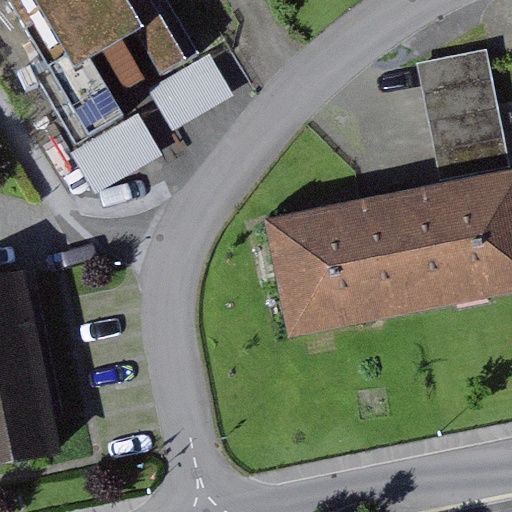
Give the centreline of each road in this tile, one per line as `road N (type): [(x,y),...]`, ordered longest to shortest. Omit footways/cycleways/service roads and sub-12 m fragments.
road 1 (residential): [(208,511),(170,318),(175,264),(204,208),(286,112),(358,37),(418,0)]
road 2 (residential): [(253,511),(511,462)]
